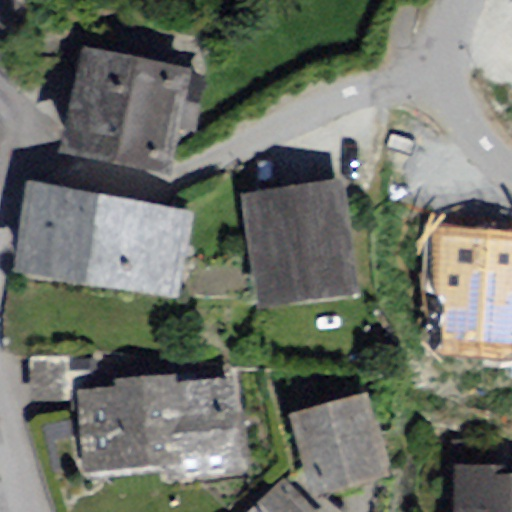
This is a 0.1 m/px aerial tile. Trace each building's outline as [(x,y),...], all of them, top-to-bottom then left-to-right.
[(196,69),(95,53),(80,146),(182,162),(196,69)] [(352,189),(250,203),(265,311),(367,296),(352,189)] [(32,194),(20,285),(188,307),(200,216),(32,194)] [(35,364),(34,407),(74,408),(75,365),(35,364)] [(125,389),(85,395),(96,482),(166,478),(169,493),(261,487),(252,383),(189,387),(188,378),(123,382),(125,389)] [(375,397),(305,418),(329,495),(399,473),(375,397)] [(511,511),(511,468),(465,468),(465,511),(511,511)] [(343,511),(302,477),(266,511),(343,511)]
